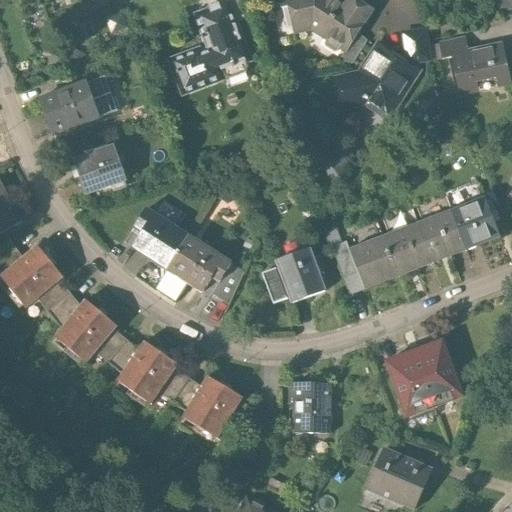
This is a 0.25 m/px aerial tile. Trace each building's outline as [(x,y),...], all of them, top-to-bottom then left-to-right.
[(144,0),(120,0),(124,8),(144,0)] [(238,0),(233,0),(228,2),(236,24),(246,20),(238,0)] [(347,0),(343,7),(331,0),(320,0),(310,3),(308,0),(280,0),(282,7),(288,5),(295,34),(311,30),(346,52),(357,35),(373,11),(356,0),(347,0)] [(511,0),(492,0),(496,14),(511,10),(511,0)] [(199,50),(168,61),(182,98),(244,75),(247,68),(237,42),(242,41),(236,24),(228,2),(195,15),(208,50),(200,53),(199,50)] [(401,34),(404,60),(413,65),(431,63),(431,61),(429,48),(427,30),(401,34)] [(367,41),(357,35),(346,52),(342,59),(352,65),(367,41)] [(440,44),(440,46),(443,59),(452,58),(460,96),(511,86),(502,45),(468,52),(465,38),(440,44)] [(378,43),(358,73),(333,79),(341,112),(364,106),(388,122),(421,71),(413,65),(404,60),(378,43)] [(429,48),(431,61),(443,59),(440,46),(429,48)] [(84,84),(40,101),(53,136),(97,119),(84,84)] [(114,148),(75,162),(87,196),(126,182),(114,148)] [(0,232),(4,231),(20,222),(0,183),(0,232)] [(485,200),(454,212),(468,250),(499,238),(485,200)] [(163,201),(153,215),(177,229),(187,215),(163,201)] [(165,271),(187,236),(177,229),(153,215),(145,209),(134,227),(142,232),(131,249),(165,271)] [(436,262),(468,250),(454,212),(422,224),(436,262)] [(400,275),(436,262),(422,224),(386,237),(400,275)] [(0,246),(11,241),(4,231),(0,232),(0,246)] [(218,281),(230,262),(187,236),(165,271),(199,291),(208,276),(218,281)] [(363,289),(400,275),(386,237),(349,251),(363,289)] [(23,259),(11,241),(0,246),(0,271),(3,275),(23,259)] [(349,294),(363,289),(349,251),(345,241),(332,247),(349,294)] [(3,275),(0,277),(25,308),(37,299),(59,281),(62,279),(37,248),(23,259),(3,275)] [(274,304),(289,298),(292,305),(326,292),(311,249),(276,262),(278,268),(263,274),(274,304)] [(243,270),(230,262),(218,281),(210,293),(228,304),(243,270)] [(70,294),(59,281),(37,299),(48,312),(70,294)] [(81,307),(70,294),(48,312),(61,330),(81,307)] [(83,363),(93,351),(112,329),(114,327),(85,302),(81,307),(61,330),(54,339),(83,363)] [(107,363),(126,341),(112,329),(93,351),(107,363)] [(138,350),(126,341),(107,363),(122,373),(138,350)] [(462,396),(442,341),(385,362),(406,417),(462,396)] [(175,365),(144,343),(138,350),(122,373),(117,381),(149,403),(157,391),(174,368),(175,365)] [(174,368),(157,391),(172,401),(188,378),(174,368)] [(202,386),(188,378),(172,401),(187,410),(202,386)] [(239,401),(241,398),(207,378),(202,386),(187,410),(182,417),(216,438),(225,425),(239,401)] [(331,433),(331,385),(296,385),(296,433),(331,433)] [(253,409),(239,401),(225,425),(238,433),(253,409)] [(415,509),(432,469),(384,449),(367,489),(415,509)] [(276,511),(249,497),(240,511),(276,511)]
